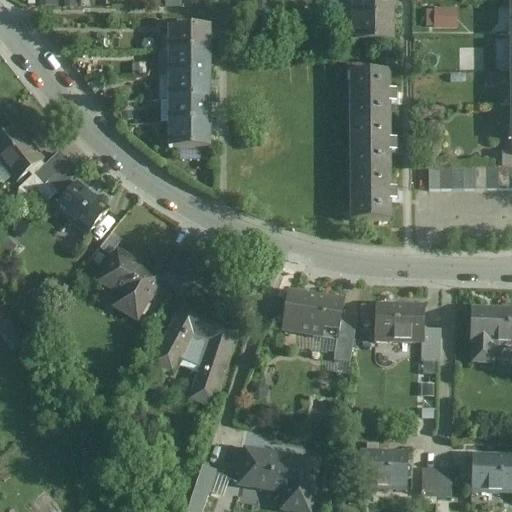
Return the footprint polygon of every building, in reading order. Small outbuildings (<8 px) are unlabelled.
[(350,0),(351,21),(394,21),(394,0),(350,0)] [(456,8),(427,7),(427,26),(456,27),(456,8)] [(394,21),(351,21),(351,47),(394,46),(394,21)] [(166,31),(165,54),(210,55),(210,31),(166,31)] [(210,55),(165,54),(165,77),(209,77),(210,55)] [(165,77),(165,102),(209,102),(209,77),(165,77)] [(349,125),(390,125),(390,77),(348,77),(349,125)] [(209,102),(165,102),(166,127),(209,127),(209,102)] [(390,125),(349,125),(349,174),(392,174),(390,125)] [(209,127),(166,127),(166,152),(209,151),(209,127)] [(42,162),(15,128),(0,140),(0,166),(15,185),(42,162)] [(47,184),(68,165),(58,155),(34,177),(43,187),(47,184)] [(68,165),(47,184),(57,195),(78,176),(68,165)] [(511,170),(429,171),(429,192),(511,191),(511,170)] [(349,174),(349,226),(391,226),(392,174),(349,174)] [(109,214),(76,187),(53,215),(87,242),(109,214)] [(178,283),(193,256),(180,249),(165,276),(178,283)] [(164,280),(115,252),(94,287),(117,300),(110,312),(137,328),(164,280)] [(207,263),(193,256),(178,283),(171,296),(185,304),(207,263)] [(344,304),(289,294),(282,336),(336,345),(341,318),(344,304)] [(211,408),(241,332),(181,306),(148,370),(173,381),(181,366),(198,373),(188,400),(211,408)] [(425,309),(375,308),(375,349),(424,350),(425,309)] [(511,313),(472,312),(471,368),(496,368),(497,351),(511,351),(511,313)] [(357,320),(341,318),(336,345),(333,364),(350,367),(357,320)] [(313,511),(321,464),(242,451),(236,490),(282,499),(279,511),(313,511)] [(409,498),(408,456),(359,457),(359,498),(409,498)] [(511,460),(473,459),(471,500),(511,501),(511,460)] [(203,511),(216,475),(201,470),(186,511),(203,511)] [(437,502),(437,474),(424,474),(423,501),(437,502)] [(451,502),(452,475),(437,474),(437,502),(451,502)]
